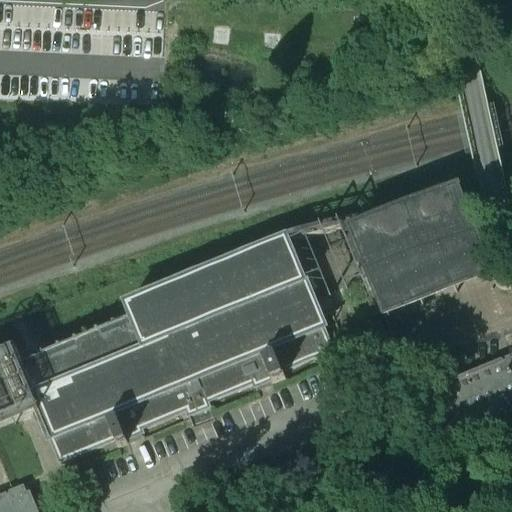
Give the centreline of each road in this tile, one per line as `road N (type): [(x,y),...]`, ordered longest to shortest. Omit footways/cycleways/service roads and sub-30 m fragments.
road 1 (unclassified): [(150,491),(287,434),(333,446),(404,487),(444,487),(511,463)]
road 2 (unclassified): [(334,0),(414,9),(454,40),(499,214)]
road 3 (unclassified): [(0,0),(165,0)]
